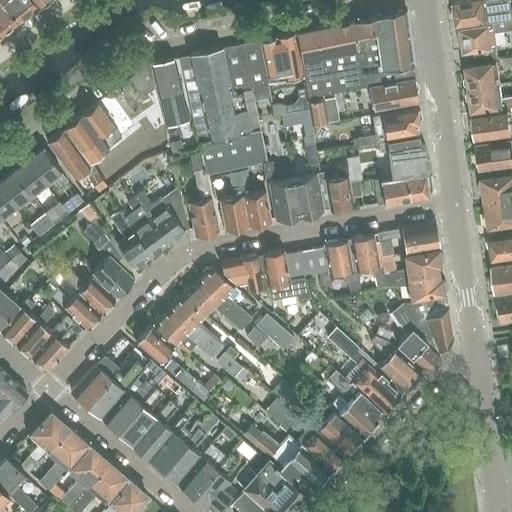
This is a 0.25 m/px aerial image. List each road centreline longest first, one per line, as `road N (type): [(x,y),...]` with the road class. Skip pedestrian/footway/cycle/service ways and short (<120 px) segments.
road 1 (residential): [(46,388),(202,247),(454,204)]
road 2 (residential): [(0,160),(131,59),(158,48),(400,0)]
road 3 (residential): [(307,511),(428,381),(476,371)]
road 4 (tertiary): [(454,204),(426,0)]
road 5 (residential): [(193,511),(46,388)]
road 6 (tertiary): [(476,371),(454,204)]
